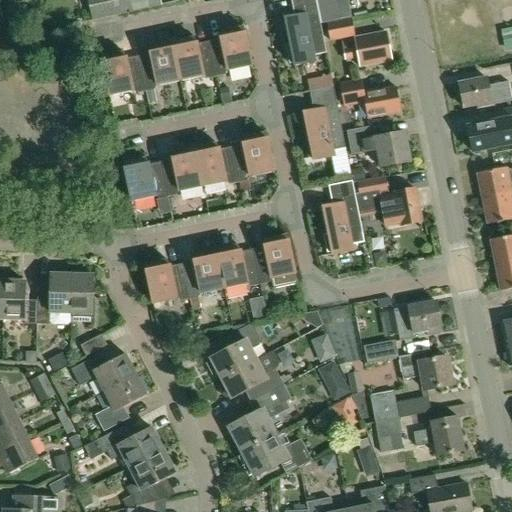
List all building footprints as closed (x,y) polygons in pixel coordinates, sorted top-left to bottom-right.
[(87,0),(93,21),(131,12),(131,13),(160,6),(159,0),(87,0)] [(315,0),(291,0),(295,17),(285,19),(291,46),(286,47),(290,65),(294,64),(295,66),(315,63),(314,57),(327,54),(315,0)] [(344,52),(345,52),(357,49),(356,40),(357,39),(352,20),(327,25),(330,42),(342,41),(344,52)] [(223,39),(209,42),(216,78),(225,76),(228,72),(251,67),(251,69),(253,69),(244,28),(221,33),(223,39)] [(511,28),(500,31),(504,53),(511,51),(511,28)] [(90,29),(83,31),(85,39),(92,37),(90,29)] [(357,49),(345,52),(346,62),(359,59),(361,68),(392,62),(387,34),(357,39),(356,40),(357,49)] [(208,79),(216,78),(209,42),(196,44),(195,38),(172,43),(180,82),(204,77),(208,79)] [(157,87),(180,82),(172,43),(151,48),(152,54),(138,56),(146,92),(155,91),(157,87)] [(146,92),(138,56),(125,59),(124,53),(101,58),(110,99),(111,99),(110,96),(133,92),(138,94),(146,92)] [(511,100),(508,82),(489,86),(487,78),(459,84),(464,108),(479,105),(479,108),(493,105),(511,101),(511,100)] [(362,80),(340,84),(345,108),(366,104),(369,120),(401,114),(397,88),(378,92),(378,89),(364,92),(362,80)] [(229,87),(220,89),(223,103),(231,101),(229,87)] [(334,88),(310,92),(314,112),(304,114),(310,141),(305,142),(309,159),(313,158),(314,161),(334,157),(333,152),(346,149),(334,88)] [(511,124),(511,107),(493,112),(495,121),(468,127),(474,153),(511,144),(511,127),(511,124)] [(370,128),(346,132),(351,156),(378,151),(381,168),(410,163),(405,134),(372,140),(370,128)] [(231,147),(239,183),(247,182),(250,178),(273,173),(274,175),(275,175),(266,134),(243,139),(244,145),(231,147)] [(231,185),(239,183),(231,147),(218,150),(217,144),(195,149),(203,188),(227,183),(231,185)] [(161,162),(168,198),(177,196),(180,192),(203,188),(195,149),(173,154),(174,159),(161,162)] [(168,198),(161,162),(148,165),(147,159),(123,164),(132,205),(133,205),(133,202),(156,197),(160,200),(168,198)] [(482,199),(511,193),(511,190),(510,183),(511,182),(511,170),(508,171),(508,168),(477,174),(482,199)] [(355,182),(365,180),(363,169),(353,171),(355,182)] [(385,179),(358,184),(360,198),(388,193),(385,179)] [(353,182),(329,187),(333,206),(323,208),(329,235),(324,236),(328,254),(332,253),(333,256),(353,252),(351,246),(365,243),(353,182)] [(387,228),(402,225),(403,226),(422,222),(416,190),(396,194),(396,195),(381,198),(387,228)] [(511,193),(482,199),(488,225),(511,220),(511,193)] [(298,283),(288,236),(265,241),(266,247),(252,250),(260,286),(275,283),(276,288),(298,283)] [(496,266),(511,262),(511,236),(491,241),(496,266)] [(317,240),(305,242),(312,285),(324,283),(317,240)] [(239,246),(216,251),(224,290),(248,285),(252,287),(260,286),(252,250),(240,252),(239,246)] [(182,264),(190,300),(198,299),(201,295),(224,290),(216,251),(194,256),(196,262),(182,264)] [(381,256),(376,253),(369,254),(371,266),(383,264),(381,256)] [(190,300),(182,264),(169,267),(168,261),(145,266),(153,307),(155,307),(154,304),(177,300),(182,302),(190,300)] [(511,262),(496,266),(500,292),(511,290),(511,262)] [(38,301),(38,325),(50,326),(50,323),(53,326),(68,326),(71,322),(71,314),(72,314),(73,275),(51,275),(51,282),(38,282),(38,301)] [(94,276),(73,275),(72,314),(72,322),(90,323),(91,315),(93,315),(94,276)] [(25,325),(38,325),(38,301),(26,300),(26,282),(5,281),(4,320),(25,321),(25,325)] [(410,307),(394,311),(395,313),(399,335),(400,342),(415,339),(415,335),(427,332),(428,337),(443,334),(441,325),(437,302),(410,307)] [(395,313),(380,316),(385,338),(399,335),(395,313)] [(511,321),(502,324),(506,343),(511,341),(511,321)] [(256,361),(250,350),(261,343),(251,325),(225,338),(230,349),(211,359),(222,379),(256,361)] [(82,346),(87,357),(108,346),(102,335),(82,346)] [(399,359),(395,341),(363,347),(367,365),(399,359)] [(333,351),(320,357),(322,363),(335,358),(333,351)] [(256,361),(222,379),(225,386),(222,387),(221,391),(225,397),(228,398),(231,397),(232,399),(251,389),(257,399),(284,385),(275,370),(278,368),(280,363),(273,352),(256,361)] [(399,358),(404,382),(423,378),(426,392),(452,386),(447,358),(427,362),(425,353),(399,358)] [(105,392),(137,375),(127,355),(104,367),(98,356),(72,369),(81,387),(98,378),(105,392)] [(318,371),(324,383),(334,402),(350,393),(334,362),(318,371)] [(348,375),(352,395),(363,393),(359,373),(348,375)] [(38,378),(43,389),(49,386),(44,375),(38,378)] [(148,396),(137,375),(105,392),(113,407),(96,415),(105,432),(131,418),(125,408),(148,396)] [(0,386),(0,409),(12,404),(3,385),(0,386)] [(229,428),(242,452),(275,435),(268,421),(286,412),(290,409),(286,402),(291,400),(284,385),(257,399),(249,404),(255,414),(229,428)] [(49,386),(43,389),(48,399),(55,395),(49,386)] [(374,425),(376,424),(400,419),(432,414),(430,397),(397,403),(395,392),(394,392),(393,389),(370,393),(371,397),(369,397),(374,425)] [(348,399),(333,407),(344,429),(359,422),(348,399)] [(0,432),(21,423),(12,404),(0,409),(0,432)] [(56,414),(62,425),(69,422),(63,410),(56,414)] [(437,456),(465,451),(459,417),(431,423),(432,430),(414,433),(416,447),(435,443),(437,456)] [(400,419),(376,424),(381,454),(394,452),(391,437),(402,436),(400,419)] [(69,422),(62,425),(67,435),(74,431),(69,422)] [(21,423),(0,432),(0,455),(30,441),(21,423)] [(130,469),(164,451),(152,428),(130,439),(124,427),(104,438),(96,442),(97,442),(95,444),(99,451),(102,450),(104,453),(107,452),(112,461),(123,455),(130,469)] [(275,435),(242,452),(255,477),(281,463),(287,474),(312,461),(301,440),(283,449),(275,435)] [(362,450),(371,447),(368,439),(359,442),(362,450)] [(30,441),(0,455),(0,458),(8,475),(39,460),(30,441)] [(375,458),(371,447),(362,450),(358,452),(361,459),(366,461),(375,458)] [(127,488),(136,507),(157,502),(166,500),(158,484),(176,474),(164,451),(130,469),(137,483),(127,488)] [(58,472),(70,469),(67,455),(54,458),(58,472)] [(330,471),(339,469),(336,456),(322,459),(324,467),(330,471)] [(61,478),(63,490),(74,488),(73,476),(61,478)] [(471,511),(467,484),(438,489),(436,477),(410,481),(412,496),(427,493),(430,511),(471,511)] [(364,507),(349,511),(348,511),(390,511),(386,487),(361,492),(364,507)] [(3,511),(59,511),(60,499),(14,497),(14,510),(4,510),(3,511)] [(309,511),(308,511),(307,511),(348,511),(349,511),(341,511),(334,511),(332,498),(307,503),(309,511)] [(156,511),(157,502),(136,507),(136,510),(128,510),(127,511),(156,511)]
